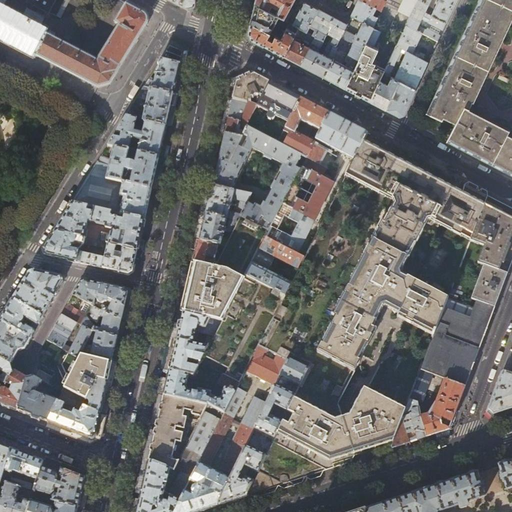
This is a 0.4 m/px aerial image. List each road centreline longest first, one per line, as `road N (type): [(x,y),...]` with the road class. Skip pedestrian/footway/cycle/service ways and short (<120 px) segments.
road 1 (residential): [(173,13),(25,257)]
road 2 (primary): [(151,287),(211,33)]
road 3 (residential): [(211,33),(400,133)]
road 4 (secondary): [(458,450),(275,511)]
road 5 (primary): [(111,465),(151,287)]
road 6 (residential): [(511,306),(458,450)]
road 7 (residential): [(461,0),(400,133)]
road 8 (residential): [(400,133),(511,192)]
